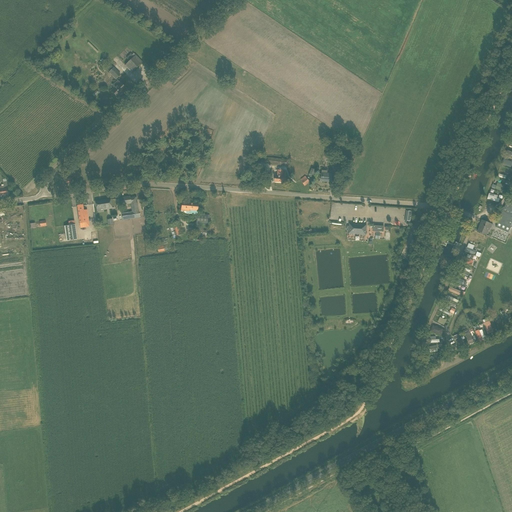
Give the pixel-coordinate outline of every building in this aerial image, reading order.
[(135,55),(125,65),(132,72),(142,62),(135,55)] [(113,68),(109,72),(116,79),(120,75),(113,68)] [(125,88),(119,82),(111,91),(117,97),(121,93),(120,92),(121,91),(122,91),(125,88)] [(287,160),(265,157),(264,163),(286,166),(287,160)] [(275,182),(285,183),(286,171),(278,170),(277,176),(275,176),(275,182)] [(322,173),(321,181),(332,182),(332,174),(322,173)] [(301,179),(302,181),(301,181),(304,186),(309,182),(305,176),(301,179)] [(8,188),(7,182),(3,182),(4,186),(0,186),(0,196),(7,195),(6,188),(8,188)] [(502,199),(503,196),(489,193),(488,199),(499,202),(500,198),(502,199)] [(130,204),(129,197),(119,199),(120,205),(130,204)] [(136,197),(130,198),(131,203),(132,213),(138,212),(137,203),(136,203),(136,200),(137,200),(136,197)] [(112,208),(110,199),(101,201),(95,202),(96,209),(102,209),(112,208)] [(511,203),(507,201),(498,222),(496,227),(508,233),(510,228),(511,228),(511,226),(511,203)] [(198,204),(181,202),(180,213),(197,214),(198,204)] [(89,226),(87,210),(83,211),(82,205),(77,206),(80,227),(89,226)] [(197,215),(196,226),(201,227),(201,223),(207,224),(208,216),(197,215)] [(482,220),(477,232),(488,236),(492,225),(482,220)] [(179,222),(173,224),(177,235),(182,234),(179,222)] [(367,225),(349,224),(349,227),(349,232),(349,235),(366,236),(367,225)] [(65,226),(66,241),(77,240),(76,225),(65,226)] [(480,257),(481,253),(473,250),(475,245),(469,243),(467,247),(466,246),(464,251),(480,257)] [(445,301),(457,305),(459,300),(447,296),(445,301)] [(441,307),(439,310),(449,315),(450,312),(454,314),(456,310),(451,308),(450,311),(441,307)] [(440,317),(437,323),(444,326),(447,320),(440,317)] [(483,321),(487,335),(494,332),(490,319),(483,321)] [(433,325),(430,332),(443,336),(446,330),(433,325)] [(474,343),(470,329),(465,330),(468,344),(474,343)] [(485,338),(482,329),(476,331),(478,340),(485,338)] [(458,334),(453,337),(460,347),(465,344),(458,334)]
